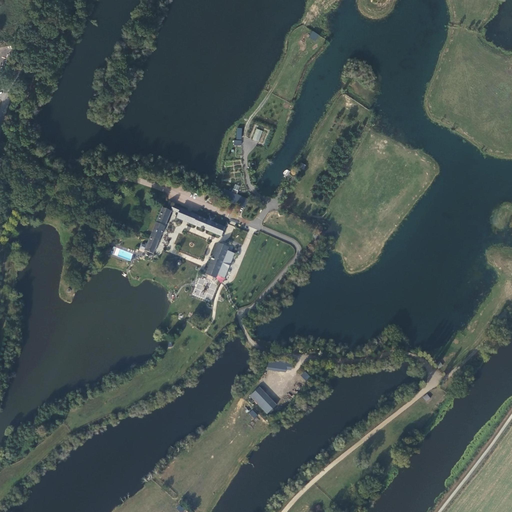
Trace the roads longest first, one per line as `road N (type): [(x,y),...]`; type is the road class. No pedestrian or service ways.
road 1 (unclassified): [(109,175),(295,242),(297,254),(238,315),(252,342),(304,356),(414,357),(442,380)]
road 2 (track): [(511,308),(467,359),(286,511)]
road 3 (track): [(0,274),(20,205),(15,144),(68,0)]
road 4 (unclassified): [(53,0),(0,126)]
